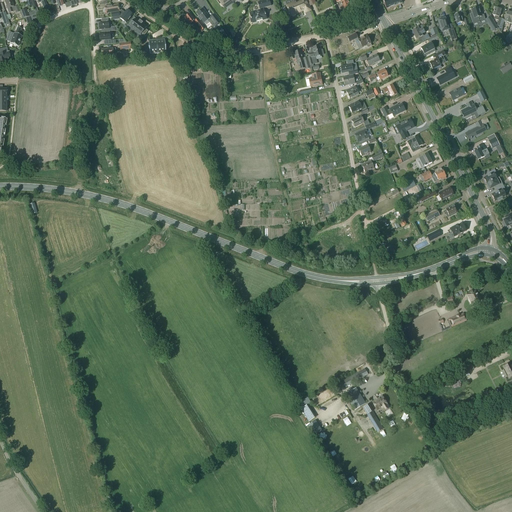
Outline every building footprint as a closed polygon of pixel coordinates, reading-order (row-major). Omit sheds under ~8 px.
[(10,0),(9,0),(5,2),(7,9),(9,14),(15,12),(15,13),(20,12),(18,6),(14,7),(10,0)] [(37,0),(39,3),(41,2),(43,9),(47,7),(45,1),(43,1),(42,0),(37,0)] [(254,13),(250,14),(251,17),(250,18),(251,23),(252,23),(266,19),(267,19),(266,13),(265,13),(264,10),(263,10),(262,8),(271,6),(269,0),(268,0),(258,3),(260,9),(261,11),(257,12),(258,13),(255,14),(254,13)] [(295,2),(287,6),(291,17),(304,11),(305,13),(311,11),(310,8),(306,0),(301,0),(302,2),(296,5),(295,2)] [(335,0),(341,11),(350,8),(346,0),(335,0)] [(383,0),(387,9),(402,4),(401,1),(404,0),(383,0)] [(118,5),(105,7),(106,14),(111,13),(117,12),(119,12),(118,5)] [(203,8),(199,11),(199,12),(197,14),(199,17),(198,18),(200,21),(201,20),(204,23),(207,20),(209,22),(213,20),(217,25),(220,23),(214,15),(209,18),(205,13),(206,13),(203,8)] [(480,13),(478,8),(475,9),(474,9),(473,9),(472,10),(473,14),(470,15),(473,24),(485,21),(483,16),(481,16),(480,13)] [(495,8),(493,16),(495,16),(495,19),(499,20),(497,26),(500,27),(502,19),(499,18),(501,10),(495,8)] [(26,9),(20,11),(23,19),(29,17),(26,9)] [(130,18),(132,15),(126,11),(124,13),(121,16),(122,16),(120,19),(126,23),(128,21),(131,18),(130,18)] [(205,28),(198,19),(195,21),(190,14),(185,18),(190,25),(192,24),(196,29),(198,27),(201,31),(205,28)] [(460,14),(455,16),(457,24),(463,22),(460,14)] [(139,22),(134,18),(126,28),(127,29),(129,27),(138,34),(140,32),(143,35),(146,30),(143,28),(145,26),(142,24),(143,23),(140,21),(139,22)] [(490,18),(486,20),(493,31),(497,29),(490,18)] [(439,25),(438,25),(440,30),(441,29),(442,32),(448,30),(452,41),(456,40),(452,25),(447,26),(445,19),(442,20),(441,19),(439,20),(439,21),(438,21),(439,25)] [(99,30),(102,30),(102,32),(109,32),(114,31),(114,27),(109,27),(109,23),(105,23),(105,20),(101,20),(102,23),(99,24),(99,25),(98,25),(99,29),(99,28),(99,30)] [(18,47),(22,37),(21,36),(22,32),(20,31),(21,29),(17,28),(15,34),(14,33),(12,37),(10,36),(7,41),(10,43),(10,44),(18,47)] [(419,31),(418,28),(412,31),(416,40),(419,38),(419,41),(421,43),(428,40),(429,39),(427,35),(424,37),(422,34),(425,33),(423,29),(419,31)] [(110,40),(109,32),(102,32),(103,34),(100,35),(100,36),(99,36),(99,39),(100,39),(100,41),(110,40)] [(355,34),(347,38),(350,42),(355,40),(356,42),(358,46),(361,44),(362,48),(367,46),(368,48),(371,46),(370,44),(371,44),(370,43),(371,42),(370,41),(369,41),(367,36),(364,38),(361,39),(359,41),(357,38),(358,38),(355,34)] [(429,39),(428,40),(429,43),(440,37),(439,34),(429,39)] [(341,40),(335,42),(336,46),(335,47),(336,50),(337,50),(338,51),(343,50),(343,51),(348,49),(346,43),(342,44),(341,40)] [(164,41),(150,42),(150,49),(151,49),(151,53),(164,52),(164,48),(165,48),(164,41)] [(130,42),(119,44),(120,51),(131,49),(130,42)] [(429,45),(421,49),(424,55),(425,54),(426,56),(435,52),(434,50),(431,43),(429,45)] [(312,49),(313,51),(311,51),(311,54),(306,55),(309,66),(313,65),(311,61),(315,60),(315,58),(323,55),(322,51),(321,51),(319,47),(312,49)] [(10,59),(12,59),(11,56),(11,55),(11,53),(8,53),(8,52),(2,54),(2,51),(0,51),(0,62),(7,61),(8,61),(10,60),(10,59)] [(300,51),(294,53),(297,64),(299,64),(301,70),(305,69),(302,59),(300,51)] [(437,60),(430,63),(431,66),(430,67),(432,69),(433,69),(433,70),(433,69),(435,72),(442,68),(440,65),(442,65),(440,61),(442,60),(441,57),(445,55),(443,51),(435,56),(437,60)] [(369,59),(366,60),(370,67),(373,65),(379,61),(379,60),(379,58),(378,58),(376,55),(369,59)] [(509,63),(501,68),(504,72),(511,67),(509,63)] [(352,65),(341,67),(342,71),(341,71),(341,73),(342,73),(342,74),(349,73),(349,76),(358,74),(357,72),(357,70),(353,71),(352,65)] [(437,79),(440,85),(455,78),(450,67),(445,70),(447,74),(437,79)] [(371,77),(368,78),(370,82),(379,78),(380,80),(388,76),(384,70),(374,75),(373,74),(370,75),(371,77)] [(313,78),(309,79),(311,87),(322,85),(320,73),(312,75),(313,78)] [(471,75),(463,79),(465,84),(473,80),(471,75)] [(353,76),(343,78),(345,86),(355,84),(353,76)] [(387,89),(384,90),(385,93),(389,91),(392,97),(397,95),(397,94),(395,91),(392,86),(392,85),(387,88),(387,89)] [(355,87),(346,91),(350,99),(359,94),(355,87)] [(460,88),(449,94),(453,101),(463,96),(460,88)] [(360,102),(359,103),(358,102),(349,107),(352,114),(362,109),(362,111),(366,109),(362,101),(359,102),(360,102)] [(468,108),(461,112),(464,118),(477,112),(474,105),(473,105),(471,102),(466,105),(468,108)] [(386,108),(381,110),(385,118),(390,115),(392,114),(393,117),(401,113),(405,111),(402,104),(396,107),(396,106),(389,109),(390,111),(388,112),(386,108)] [(361,116),(352,121),(355,127),(364,123),(361,116)] [(477,128),(465,134),(468,140),(486,131),(483,125),(488,122),(486,118),(475,124),(477,128)] [(374,123),(365,127),(366,131),(376,127),(375,127),(384,123),(382,119),(374,123)] [(413,127),(413,126),(414,126),(412,122),(411,123),(410,120),(406,122),(405,122),(396,127),(403,140),(408,138),(405,132),(410,130),(409,129),(413,127)] [(365,130),(354,135),(358,143),(369,138),(365,130)] [(494,135),(487,138),(492,149),(499,145),(494,135)] [(417,137),(409,141),(411,146),(414,144),(414,146),(413,147),(415,149),(423,145),(421,142),(420,142),(417,137)] [(479,150),(474,153),(478,160),(489,155),(485,147),(484,147),(482,144),(478,147),(479,150)] [(368,146),(358,150),(359,153),(360,153),(362,157),(371,153),(368,146)] [(382,153),(371,158),(373,162),(384,158),(382,153)] [(407,153),(401,157),(403,162),(408,160),(410,159),(407,153)] [(427,154),(416,160),(418,163),(421,168),(423,167),(423,168),(432,163),(427,154)] [(371,162),(361,166),(362,169),(363,169),(365,173),(374,169),(371,162)] [(396,166),(389,168),(391,174),(398,171),(396,166)] [(437,173),(433,175),(435,177),(436,176),(438,181),(442,179),(443,181),(446,179),(445,177),(446,177),(442,170),(441,171),(441,170),(437,172),(437,173)] [(486,184),(498,179),(497,179),(495,174),(496,173),(494,170),(487,173),(489,176),(484,179),(484,180),(483,180),(485,184),(486,184)] [(422,176),(419,177),(422,182),(424,181),(425,181),(432,178),(429,171),(421,175),(422,176)] [(128,177),(130,184),(136,182),(134,175),(128,177)] [(498,179),(486,184),(486,185),(487,185),(486,186),(488,189),(489,189),(489,190),(493,188),(493,189),(495,188),(495,187),(496,189),(503,186),(499,178),(497,179),(498,179)] [(410,182),(406,184),(409,189),(413,187),(412,186),(415,185),(412,179),(409,181),(410,182)] [(503,186),(496,189),(498,192),(491,195),(495,202),(498,200),(498,201),(502,199),(502,198),(505,196),(502,190),(505,189),(503,186)] [(447,189),(441,193),(442,196),(445,195),(447,198),(450,197),(449,196),(453,194),(452,193),(453,193),(451,190),(450,189),(447,190),(447,189)] [(435,191),(420,199),(422,203),(437,195),(435,191)] [(446,211),(444,212),(445,215),(448,213),(449,217),(457,213),(458,212),(456,208),(455,209),(454,207),(449,209),(449,208),(446,210),(446,211)] [(436,210),(425,216),(428,222),(439,216),(436,210)] [(504,222),(503,222),(505,227),(506,226),(506,227),(509,226),(510,229),(511,228),(511,213),(508,216),(506,217),(505,217),(506,220),(503,221),(504,222)] [(402,218),(398,220),(402,228),(406,225),(402,218)] [(454,237),(465,231),(465,230),(466,229),(463,224),(462,225),(462,224),(455,227),(454,226),(449,229),(450,230),(447,231),(449,234),(452,233),(454,237)] [(433,233),(427,236),(430,242),(436,239),(433,233)] [(476,291),(467,296),(472,305),(479,302),(476,296),(478,295),(476,291)] [(463,314),(448,320),(451,328),(466,321),(463,314)] [(360,362),(364,371),(361,372),(364,376),(371,372),(364,360),(360,362)] [(511,365),(511,363),(503,367),(504,369),(503,370),(507,377),(508,379),(509,378),(509,379),(511,377),(511,365)] [(474,369),(471,364),(462,369),(465,374),(474,369)] [(360,371),(336,385),(339,392),(364,377),(360,371)] [(356,389),(346,395),(355,410),(365,404),(356,389)] [(499,398),(496,392),(482,399),(485,405),(499,398)] [(382,396),(372,402),(377,410),(382,407),(384,411),(389,408),(382,396)] [(308,398),(297,404),(301,410),(308,422),(315,417),(308,405),(311,404),(308,398)] [(369,406),(363,409),(376,432),(377,433),(383,430),(380,425),(369,406)]
